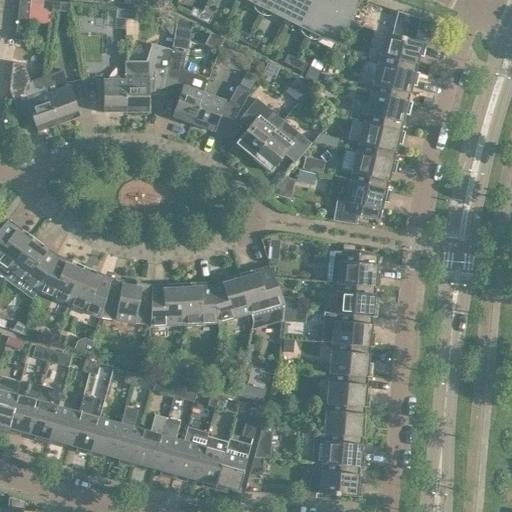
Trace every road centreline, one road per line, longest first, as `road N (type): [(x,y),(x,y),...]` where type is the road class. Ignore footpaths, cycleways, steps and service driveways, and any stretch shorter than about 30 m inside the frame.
road 1 (residential): [(470,4),(440,106),(415,246),(387,511)]
road 2 (tertiary): [(511,41),(467,196),(434,511)]
road 3 (residential): [(262,220),(230,243),(137,248),(89,237),(47,209),(25,179)]
road 4 (residential): [(262,220),(242,192),(200,164),(153,147),(99,148),(25,179)]
